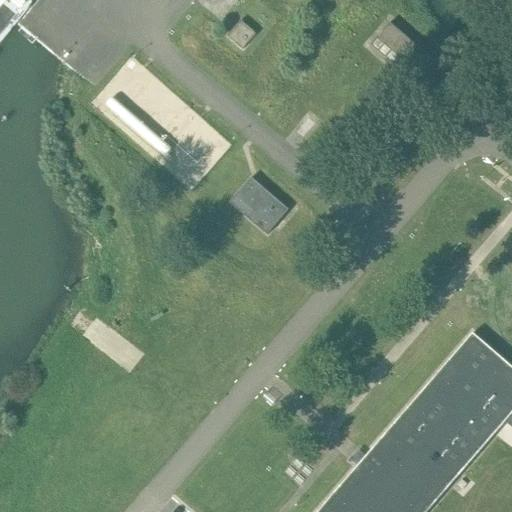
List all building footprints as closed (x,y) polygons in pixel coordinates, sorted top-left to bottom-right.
[(241,21),(231,31),(227,36),(243,50),(256,34),(241,21)] [(420,49),(390,23),(370,45),(400,71),(420,49)] [(396,142),(405,132),(395,123),(385,133),(396,142)] [(289,210),(269,193),(251,178),(229,203),(267,236),(289,210)] [(511,416),(511,415),(511,413),(511,367),(472,333),(317,511),(427,511),(505,422),(511,427),(511,416)]
